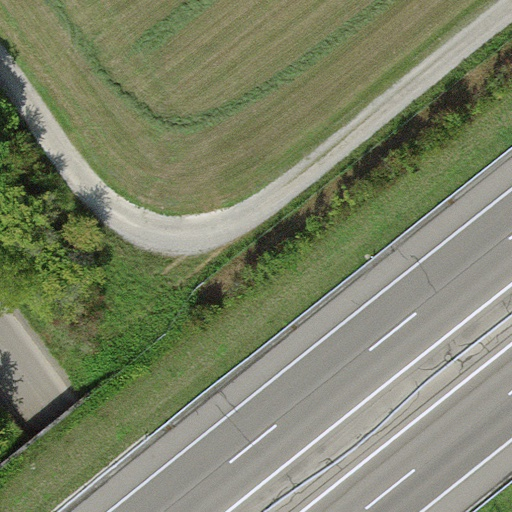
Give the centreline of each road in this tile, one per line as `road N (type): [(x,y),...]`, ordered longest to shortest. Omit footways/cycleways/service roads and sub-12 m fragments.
road 1 (track): [(0,63),(115,219),(165,237),(218,234),(263,211),(511,9)]
road 2 (motorway): [(511,240),(174,511)]
road 3 (unclassified): [(123,511),(0,351)]
road 4 (motorway): [(366,511),(511,395)]
